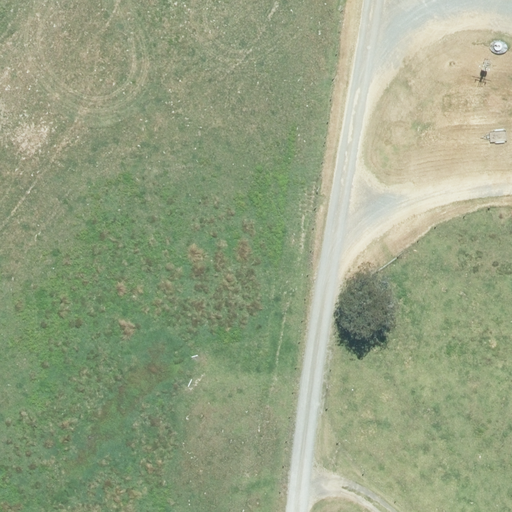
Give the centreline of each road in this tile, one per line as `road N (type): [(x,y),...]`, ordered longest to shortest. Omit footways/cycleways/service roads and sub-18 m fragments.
road 1 (track): [(511,190),(421,200),(344,246)]
road 2 (track): [(388,0),(511,14)]
